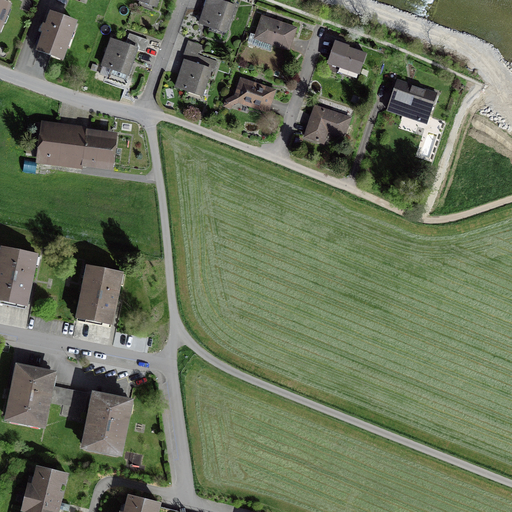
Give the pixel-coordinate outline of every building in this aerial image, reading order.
[(0,0),(0,29),(10,5),(0,0)] [(234,7),(215,0),(204,0),(203,6),(206,7),(200,24),(210,27),(211,24),(227,30),(230,19),(230,18),(231,14),(232,14),(234,7)] [(63,56),(75,23),(52,14),(47,27),(44,26),(42,33),(45,34),(38,51),(51,56),(53,52),(63,56)] [(275,22),(263,18),(255,38),(256,39),(254,46),(270,51),(272,44),(289,50),(296,29),(282,24),(281,26),(275,23),(275,22)] [(144,52),(148,40),(130,34),(126,45),(112,40),(102,66),(112,69),(113,67),(129,72),(131,65),(130,65),(132,61),(133,61),(137,50),(144,52)] [(205,47),(189,41),(186,48),(202,54),(205,47)] [(366,55),(335,44),(328,64),(359,74),(366,55)] [(197,58),(184,54),(179,69),(182,70),(176,87),(186,91),(187,88),(203,93),(205,86),(204,86),(206,81),(207,82),(210,71),(213,72),(217,62),(198,55),(197,58)] [(241,80),(235,99),(252,105),(251,106),(268,112),(275,91),(260,86),(260,88),(254,86),(254,84),(241,80)] [(422,122),(427,123),(437,95),(410,86),(409,90),(395,85),(387,110),(403,115),(404,113),(412,116),(411,118),(417,120),(416,121),(421,123),(422,122)] [(350,119),(315,107),(305,137),(318,141),(322,129),(344,137),(350,119)] [(44,137),(41,157),(109,166),(113,138),(51,131),(52,126),(40,124),(39,136),(44,137)] [(37,256),(2,248),(0,257),(0,300),(26,306),(37,256)] [(122,274),(87,267),(77,318),(112,325),(122,274)] [(53,374),(18,367),(8,419),(43,426),(48,402),(63,405),(61,415),(82,419),(87,394),(51,387),(53,374)] [(130,402),(95,395),(84,447),(120,454),(130,402)] [(65,484),(67,475),(39,468),(36,477),(40,478),(38,487),(29,485),(23,511),(28,511),(58,511),(59,509),(63,510),(64,503),(60,502),(63,493),(59,492),(61,483),(65,484)] [(156,511),(159,504),(130,497),(127,505),(129,506),(127,511),(156,511)]
